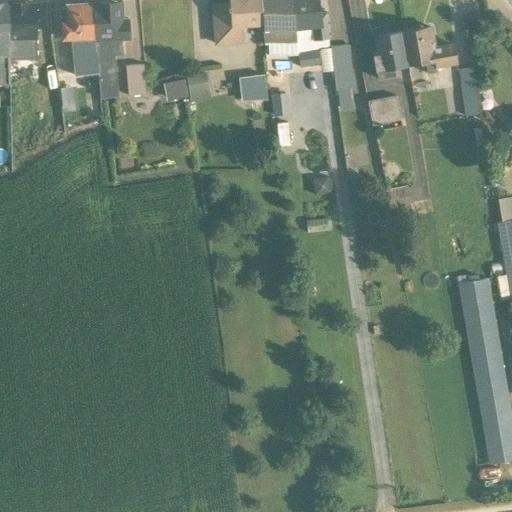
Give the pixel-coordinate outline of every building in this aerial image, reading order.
[(212,4),(215,46),(242,43),(242,27),(261,26),(259,0),(227,0),(228,3),(212,4)] [(289,0),(259,0),(262,44),(267,43),(268,54),(295,52),(289,0)] [(289,0),(295,52),(297,65),(319,62),(320,69),(330,68),(326,45),(324,10),(318,10),(316,0),(289,0)] [(121,19),(120,2),(92,4),(97,73),(98,99),(117,97),(113,56),(122,55),(121,40),(127,39),(126,20),(121,19)] [(6,5),(9,79),(22,78),(22,69),(30,68),(30,48),(35,47),(34,4),(6,5)] [(92,4),(65,5),(66,22),(61,23),(61,40),(69,39),(73,75),(97,73),(92,4)] [(434,66),(453,61),(454,61),(451,43),(432,47),(428,26),(400,30),(405,64),(421,62),(423,72),(434,71),(434,66)] [(400,30),(371,34),(373,49),(369,49),(373,70),(374,70),(376,76),(393,74),(392,66),(405,64),(400,30)] [(337,108),(347,108),(346,86),(353,86),(352,79),(348,79),(344,43),(329,45),(330,64),(333,87),(336,87),(337,108)] [(145,93),(142,64),(124,66),(127,95),(145,93)] [(458,99),(462,122),(477,119),(469,66),(456,68),(460,98),(458,99)] [(204,72),(184,76),(190,103),(209,99),(204,72)] [(241,101),(267,96),(262,74),(236,80),(241,101)] [(166,100),(186,96),(182,80),(163,84),(166,100)] [(78,111),(75,88),(59,90),(63,113),(78,111)] [(284,92),(268,94),(271,115),(287,113),(284,92)] [(365,100),(370,123),(398,117),(393,94),(365,100)] [(274,122),(276,146),(287,145),(285,121),(274,122)] [(351,207),(361,205),(355,174),(346,176),(351,207)] [(310,178),(313,193),(328,191),(326,175),(310,178)] [(404,184),(382,188),(388,218),(410,214),(404,184)] [(500,220),(511,217),(511,196),(509,195),(495,198),(494,198),(498,220),(500,220)] [(305,220),(306,232),(329,229),(327,217),(305,220)] [(511,327),(511,218),(505,220),(495,221),(494,222),(503,274),(511,327)] [(487,462),(511,457),(511,431),(485,276),(475,278),(474,273),(466,274),(466,273),(455,275),(454,275),(487,462)] [(507,298),(503,274),(494,275),(498,299),(507,298)]
